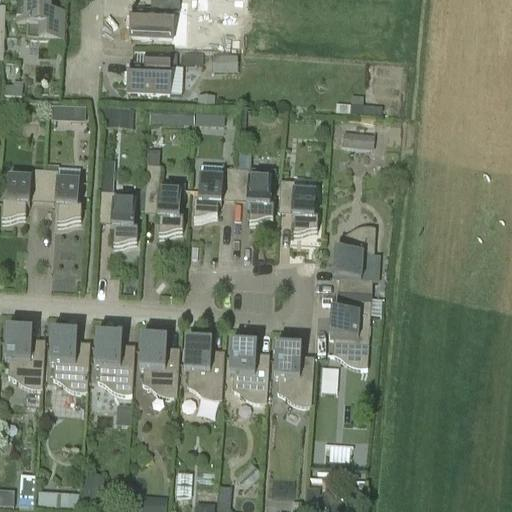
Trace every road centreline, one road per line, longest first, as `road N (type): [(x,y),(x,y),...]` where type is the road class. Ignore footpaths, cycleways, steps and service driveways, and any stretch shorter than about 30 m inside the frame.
road 1 (residential): [(197,320),(299,325),(302,281),(200,284)]
road 2 (residential): [(0,309),(197,320)]
